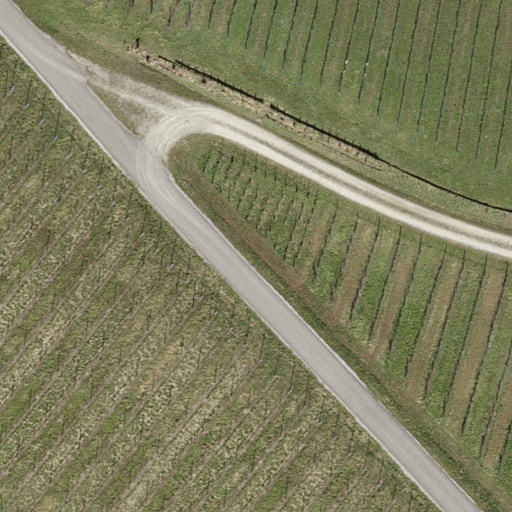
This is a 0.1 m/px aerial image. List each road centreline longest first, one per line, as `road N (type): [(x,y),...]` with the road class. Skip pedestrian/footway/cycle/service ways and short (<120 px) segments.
road 1 (track): [(469,511),(0,6)]
road 2 (track): [(85,102),(175,110),(232,127),(382,200),(511,246)]
